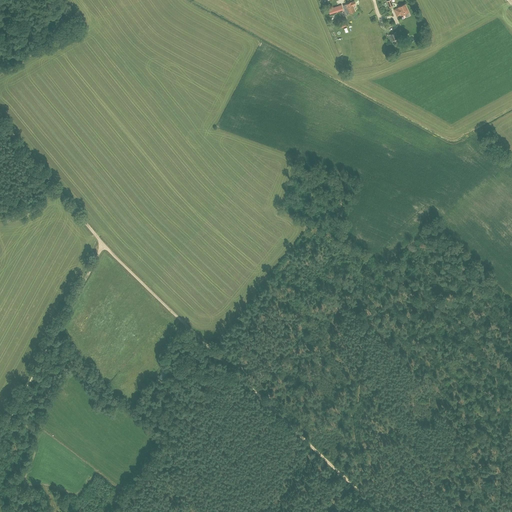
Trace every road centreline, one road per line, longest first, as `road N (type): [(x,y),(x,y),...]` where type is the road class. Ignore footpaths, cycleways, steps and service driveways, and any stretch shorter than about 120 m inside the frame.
road 1 (track): [(102,246),(378,511)]
road 2 (track): [(0,431),(102,246)]
road 3 (track): [(0,120),(102,246)]
